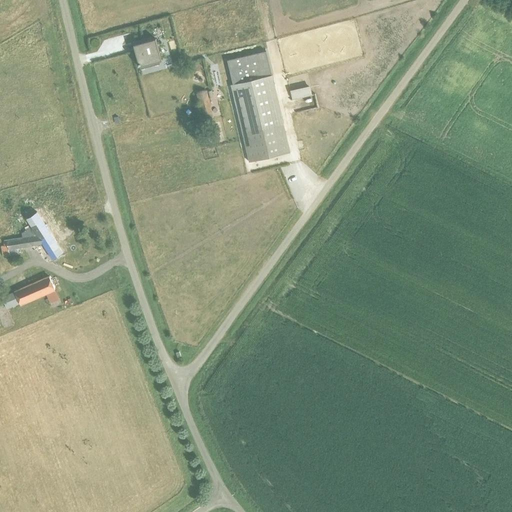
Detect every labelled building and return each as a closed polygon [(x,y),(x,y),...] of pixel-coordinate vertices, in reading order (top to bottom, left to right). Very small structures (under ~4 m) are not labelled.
[(142,47),(135,49),(140,66),(162,60),(156,39),(141,43),(142,47)] [(266,51),(228,60),(233,84),(231,85),(249,161),(290,151),(272,75),(266,51)] [(157,63),(144,66),(146,72),(159,69),(157,63)] [(295,96),(314,94),(313,84),(293,86),(295,96)] [(214,118),(208,91),(198,93),(205,121),(214,118)] [(23,220),(29,229),(32,246),(39,245),(49,260),(50,260),(49,258),(59,252),(60,253),(34,213),(35,215),(25,221),(24,220),(23,220)] [(8,249),(23,247),(22,238),(4,241),(5,246),(1,246),(2,256),(9,255),(8,249)] [(61,303),(55,289),(50,277),(2,297),(7,309),(47,292),(53,307),(61,303)]
